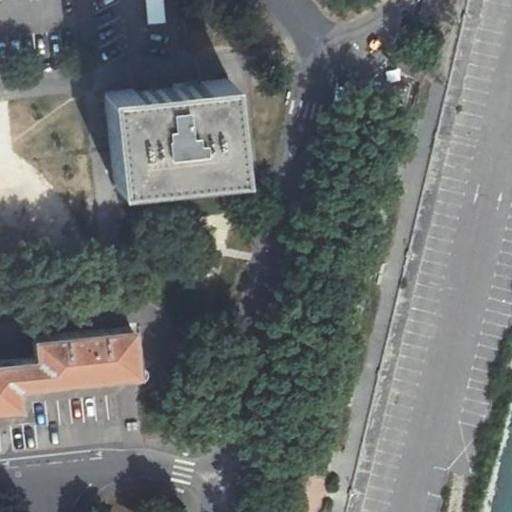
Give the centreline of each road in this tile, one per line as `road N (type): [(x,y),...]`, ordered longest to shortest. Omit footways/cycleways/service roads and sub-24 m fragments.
road 1 (residential): [(222,484),(310,112),(314,43)]
road 2 (unclassified): [(222,484),(149,465),(48,475)]
